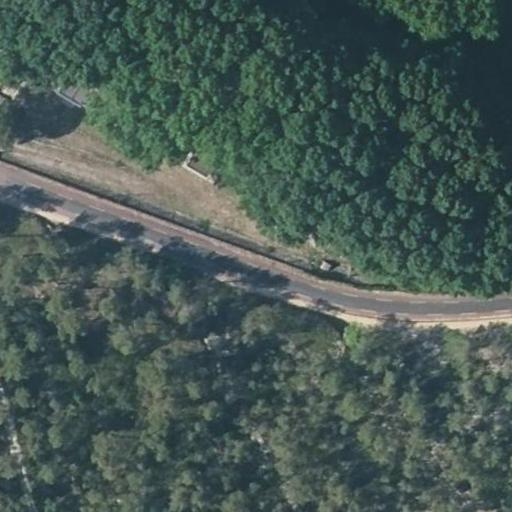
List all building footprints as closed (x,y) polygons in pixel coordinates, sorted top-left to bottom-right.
[(130,102),(69,66),(57,88),(78,101),(80,98),(119,121),(130,102)] [(220,163),(192,147),(184,162),(211,178),(220,163)] [(290,203),(271,193),(263,207),(282,218),(290,203)] [(330,264),(324,261),(323,263),(321,268),(328,270),(329,267),(330,264)] [(181,294),(141,280),(134,302),(174,316),(181,294)]
